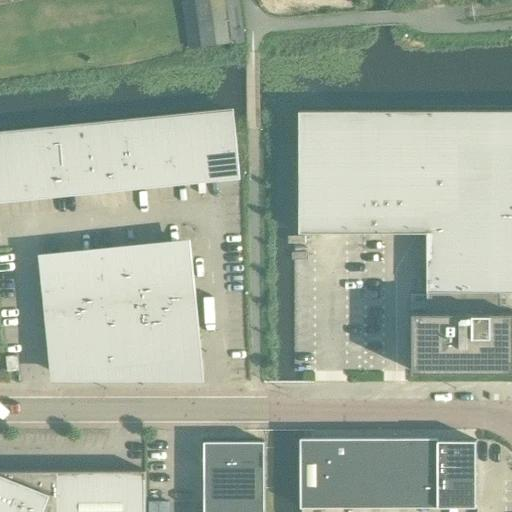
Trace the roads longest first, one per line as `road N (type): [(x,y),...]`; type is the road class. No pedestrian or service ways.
road 1 (unclassified): [(511,416),(255,412)]
road 2 (unclassified): [(0,410),(255,412)]
road 3 (unknown): [(327,412),(325,252)]
road 4 (unknown): [(397,413),(395,258)]
road 5 (unclassified): [(366,18),(263,22),(254,0)]
